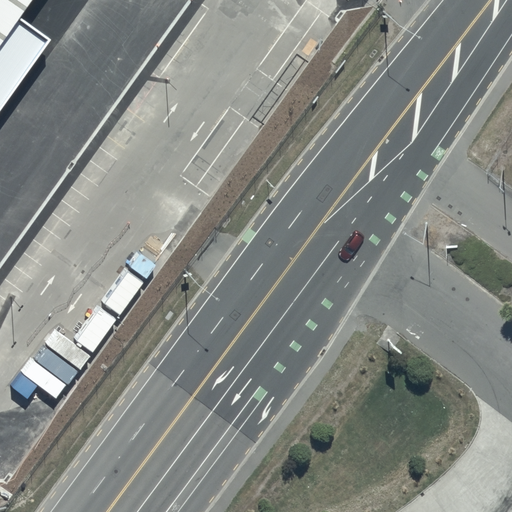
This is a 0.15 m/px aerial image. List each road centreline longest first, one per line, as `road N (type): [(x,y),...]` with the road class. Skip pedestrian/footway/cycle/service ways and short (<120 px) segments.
road 1 (secondary): [(130,511),(499,0)]
road 2 (unknown): [(447,511),(493,473),(511,415)]
